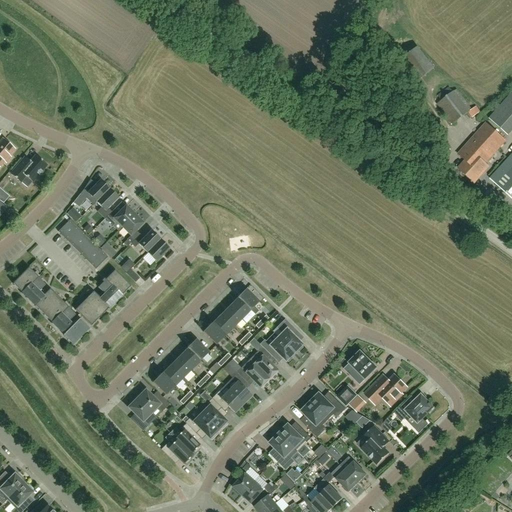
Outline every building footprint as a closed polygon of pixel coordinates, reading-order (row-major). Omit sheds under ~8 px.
[(415,84),(435,68),(418,47),(398,63),(415,84)] [(453,124),(472,110),(457,90),(453,93),(449,88),(438,96),(442,101),(438,104),(453,124)] [(511,95),(490,120),(510,137),(511,135),(511,95)] [(426,123),(433,118),(425,108),(418,113),(426,123)] [(466,161),(459,169),(474,183),(489,167),(485,164),(506,141),(486,123),(459,154),(466,161)] [(2,140),(0,142),(0,165),(4,161),(5,163),(10,157),(8,156),(14,149),(9,146),(10,144),(5,140),(4,141),(2,140)] [(511,155),(490,179),(511,198),(511,155)] [(25,158),(18,166),(11,175),(20,183),(25,177),(32,182),(46,166),(35,156),(30,162),(25,158)] [(6,179),(0,187),(4,191),(10,183),(6,179)] [(96,202),(109,189),(100,181),(87,194),(96,202)] [(109,189),(96,202),(101,208),(97,212),(105,219),(105,218),(111,212),(107,209),(118,198),(109,189)] [(105,219),(109,222),(113,219),(121,228),(134,215),(126,206),(118,214),(114,210),(111,212),(105,218),(105,219)] [(68,217),(80,222),(83,214),(72,209),(68,217)] [(130,244),(131,244),(140,235),(136,231),(143,224),(134,215),(121,228),(130,236),(127,240),(123,244),(126,247),(130,244)] [(70,220),(58,232),(95,269),(107,257),(70,220)] [(143,239),(140,235),(131,244),(135,248),(138,244),(147,253),(160,240),(151,231),(143,239)] [(101,247),(105,242),(100,237),(95,242),(101,247)] [(160,240),(147,253),(156,262),(169,249),(160,240)] [(105,251),(113,259),(119,253),(111,246),(105,251)] [(123,266),(127,271),(135,266),(132,261),(123,266)] [(38,278),(28,268),(13,284),(21,293),(34,307),(35,306),(51,323),(73,346),(89,330),(79,320),(74,326),(62,314),(64,312),(66,315),(68,313),(65,310),(68,308),(50,290),(44,296),(32,284),(38,278)] [(135,283),(139,278),(130,270),(126,274),(135,283)] [(93,292),(75,310),(91,326),(108,309),(109,310),(109,309),(122,296),(122,295),(130,287),(114,271),(105,280),(111,287),(99,298),(93,292)] [(237,298),(250,311),(259,302),(246,289),(237,298)] [(229,307),(242,319),(250,311),(237,298),(237,299),(229,307)] [(221,315),(233,328),(242,319),(229,307),(221,315)] [(212,323),(225,337),(233,328),(221,315),(213,324),(212,323)] [(260,321),(263,324),(268,319),(265,316),(260,321)] [(273,334),(294,354),(297,351),(298,352),(302,348),(301,346),(302,345),(293,336),(297,332),(285,319),(280,324),(286,330),(278,338),(274,333),(273,334)] [(263,324),(260,321),(255,326),(258,329),(263,324)] [(216,345),(225,337),(212,323),(203,332),(216,345)] [(243,338),(246,341),(251,336),(248,333),(243,338)] [(276,353),(282,359),(285,362),(286,361),(288,362),(292,358),(291,357),(294,354),(273,334),(277,338),(270,346),(264,340),(259,345),(262,347),(271,357),(272,357),(276,353)] [(246,341),(243,338),(238,343),(241,346),(246,341)] [(187,348),(200,361),(209,353),(196,340),(187,348)] [(250,344),(254,349),(259,345),(256,340),(250,344)] [(258,360),(254,364),(268,379),(277,371),(267,361),(271,357),(262,347),(254,355),(258,360)] [(179,357),(192,370),(200,361),(187,348),(187,349),(179,357)] [(349,363),(354,369),(360,375),(355,380),(360,385),(365,380),(377,368),(360,352),(359,353),(357,352),(352,358),(353,359),(349,363)] [(235,367),(248,358),(244,353),(232,362),(235,367)] [(222,359),(225,362),(231,357),(227,354),(222,359)] [(183,378),(192,370),(179,357),(170,366),(183,378)] [(225,362),(222,359),(217,364),(220,367),(225,362)] [(260,388),(268,379),(254,364),(249,369),(244,365),(236,373),(237,373),(246,382),(250,378),(260,388)] [(183,378),(170,366),(162,374),(161,374),(175,387),(183,378)] [(243,405),(251,396),(242,387),(247,383),(246,382),(237,373),(229,381),(234,386),(229,391),(243,405)] [(175,387),(161,374),(153,383),(166,396),(175,387)] [(201,380),(205,383),(210,378),(207,375),(201,380)] [(365,394),(371,400),(375,405),(382,398),(391,406),(399,398),(398,397),(406,388),(394,376),(389,382),(383,376),(365,394)] [(205,383),(201,380),(196,385),(199,388),(205,383)] [(346,407),(357,396),(350,389),(339,400),(346,407)] [(137,399),(151,414),(152,414),(157,409),(161,413),(169,405),(158,394),(154,399),(145,390),(137,399)] [(243,405),(229,391),(224,396),(219,391),(212,399),(221,408),(225,404),(234,413),(243,405)] [(184,397),(188,400),(193,395),(190,392),(184,397)] [(310,403),(328,421),(334,415),(337,418),(346,410),(336,400),(331,405),(319,394),(317,395),(316,394),(312,398),(313,400),(310,403)] [(409,415),(418,424),(434,408),(422,395),(411,406),(406,401),(394,413),(402,422),(409,415)] [(188,400),(184,397),(179,402),(182,405),(188,400)] [(358,397),(352,403),(358,408),(363,403),(358,397)] [(152,414),(151,414),(137,399),(128,408),(136,416),(132,421),(142,431),(156,418),(152,414)] [(209,406),(201,414),(217,430),(220,427),(222,429),(227,424),(225,422),(226,422),(217,413),(221,408),(212,399),(207,404),(209,406)] [(328,421),(310,403),(307,406),(306,405),(301,409),(303,410),(301,412),(312,423),(307,428),(317,438),(326,429),(323,426),(328,421)] [(215,433),(217,430),(201,414),(193,422),(189,418),(185,423),(186,424),(194,432),(196,434),(200,430),(209,439),(209,438),(211,440),(216,434),(215,433)] [(393,430),(389,426),(394,421),(391,418),(381,428),(388,434),(393,430)] [(401,423),(395,425),(398,435),(405,433),(403,427),(402,428),(401,423)] [(176,441),(191,454),(194,451),(195,452),(199,448),(198,447),(199,446),(190,437),(194,432),(186,424),(181,428),(184,430),(175,439),(176,441)] [(282,431),(279,434),(297,453),(311,439),(301,429),(297,433),(288,425),(286,427),(285,425),(281,429),(282,431)] [(389,443),(382,436),(374,427),(363,437),(368,442),(361,449),(377,465),(389,454),(383,448),(389,443)] [(297,453),(279,434),(275,438),(274,437),(270,441),(271,442),(269,444),(281,456),(276,461),(286,471),(295,462),(291,459),(297,453)] [(191,454),(176,441),(172,445),(169,442),(161,450),(169,458),(174,454),(184,464),(185,463),(186,464),(190,460),(189,459),(193,455),(191,454)] [(324,447),(318,453),(324,458),(319,464),(324,469),(333,459),(327,454),(329,452),(324,447)] [(340,465),(345,471),(358,484),(367,475),(354,462),(349,457),(340,465)] [(275,463),(272,467),(278,472),(281,468),(275,463)] [(295,483),(302,476),(297,472),(296,473),(293,471),(288,476),(295,483)] [(358,484),(345,471),(336,479),(349,493),(358,484)] [(2,505),(23,484),(20,480),(21,479),(16,474),(15,476),(14,475),(4,485),(0,481),(0,494),(6,500),(2,505)] [(242,496),(254,482),(245,474),(233,488),(242,496)] [(263,491),(254,482),(242,496),(251,504),(263,491)] [(21,503),(29,496),(32,493),(31,492),(33,490),(28,486),(27,487),(23,484),(2,505),(6,501),(15,509),(11,511),(22,511),(26,508),(21,503)] [(320,495),(333,508),(342,499),(329,486),(320,495)] [(319,511),(329,511),(333,508),(320,495),(311,503),(319,511)] [(257,511),(266,511),(275,504),(268,496),(254,508),(257,511)]
